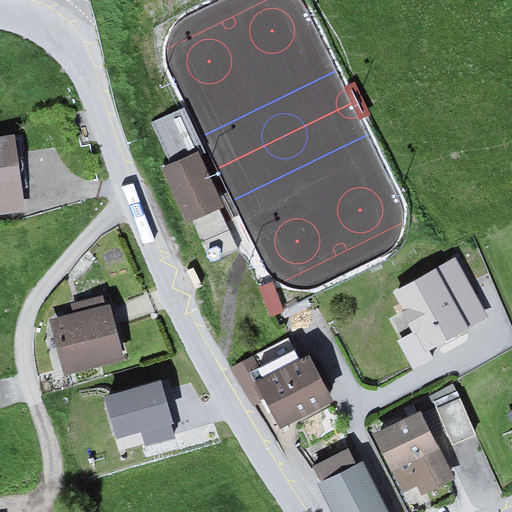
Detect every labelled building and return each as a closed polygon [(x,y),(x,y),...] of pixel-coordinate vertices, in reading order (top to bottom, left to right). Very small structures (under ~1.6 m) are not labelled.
[(12,134),(0,136),(0,212),(24,209),(12,134)] [(186,151),(156,165),(181,221),(212,207),(186,151)] [(446,263),(385,293),(416,353),(476,323),(446,263)] [(105,303),(48,319),(63,374),(120,359),(105,303)] [(304,353),(254,380),(276,421),(327,393),(304,353)] [(157,381),(100,400),(112,441),(170,422),(157,381)] [(458,397),(436,406),(452,443),(473,434),(458,397)] [(424,407),(376,428),(398,476),(416,467),(427,492),(456,479),(424,407)] [(384,511),(354,445),(313,463),(335,511),(384,511)]
